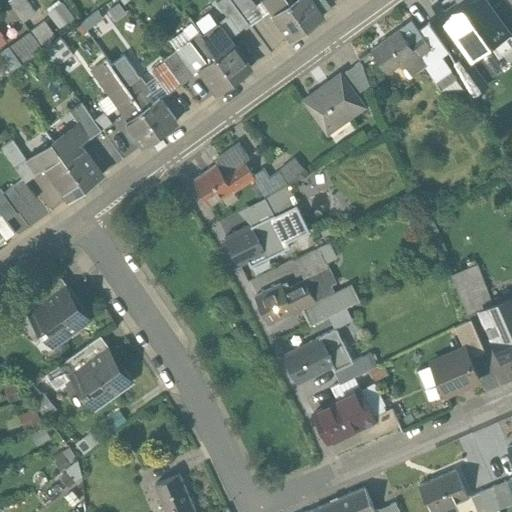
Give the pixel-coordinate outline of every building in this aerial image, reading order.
[(34,14),(23,0),(8,0),(7,1),(22,22),(34,14)] [(62,0),(49,10),(61,27),(76,16),(64,0),(62,0)] [(249,23),(230,0),(220,0),(216,3),(227,17),(238,31),(249,23)] [(306,28),(286,0),(261,0),(290,40),(306,28)] [(286,0),(306,28),(323,16),(320,13),(323,10),(325,2),(323,0),(286,0)] [(488,4),(485,0),(441,0),(434,6),(452,31),(488,4)] [(503,0),(492,8),(508,31),(511,28),(511,12),(511,10),(504,0),(503,0)] [(511,48),(511,36),(508,31),(492,8),(488,4),(452,31),(468,54),(471,58),(489,45),(499,58),(511,48)] [(227,17),(203,37),(234,80),(251,68),(229,38),(238,31),(227,17)] [(411,21),(371,50),(386,72),(402,61),(405,66),(430,48),(418,31),(411,21)] [(418,31),(430,48),(405,66),(413,77),(425,69),(448,101),(463,89),(442,60),(448,55),(427,25),(418,31)] [(29,33),(7,49),(19,66),(41,50),(29,33)] [(203,37),(199,33),(190,39),(208,64),(200,70),(217,92),(234,80),(203,37)] [(61,62),(74,52),(62,36),(49,46),(61,62)] [(196,74),(178,50),(163,61),(164,62),(181,85),(196,74)] [(471,58),(468,54),(454,64),(472,96),(489,83),(471,58)] [(181,85),(164,62),(152,72),(168,94),(181,85)] [(360,62),(346,72),(359,91),(370,84),(360,62)] [(341,73),(304,99),(327,131),(364,105),(341,73)] [(139,78),(127,88),(134,97),(146,88),(139,78)] [(152,104),(145,96),(150,93),(146,88),(134,97),(160,133),(176,122),(159,99),(152,104)] [(160,133),(134,97),(121,107),(124,112),(128,109),(134,116),(126,122),(143,145),(160,133)] [(53,134),(78,120),(74,112),(48,125),(53,134)] [(29,165),(12,141),(1,148),(18,173),(29,165)] [(70,141),(58,151),(68,164),(77,158),(70,150),(74,147),(70,141)] [(239,143),(214,160),(217,164),(193,181),(210,205),(233,190),(234,192),(253,179),(255,177),(253,174),(246,163),(247,162),(246,161),(250,158),(239,143)] [(58,151),(47,159),(49,162),(57,172),(68,164),(58,151)] [(77,158),(68,164),(85,187),(102,175),(85,152),(77,158)] [(68,164),(57,172),(49,162),(44,166),(69,199),(85,187),(68,164)] [(265,167),(253,174),(255,177),(253,179),(264,197),(288,184),(280,170),(270,176),(265,167)] [(22,179),(3,193),(17,212),(36,199),(22,179)] [(288,184),(264,197),(264,198),(273,214),(274,214),(275,215),(296,205),(298,204),(288,184)] [(0,189),(0,212),(5,220),(17,212),(3,193),(0,189)] [(296,205),(275,215),(274,214),(273,214),(252,225),(252,224),(225,237),(239,266),(248,262),(251,267),(290,247),(288,242),(309,231),(296,205)] [(477,265),(451,276),(468,317),(481,311),(494,305),(477,265)] [(281,282),(254,296),(267,322),(291,310),(292,313),(315,301),(306,283),(286,293),(281,282)] [(41,286),(4,313),(14,326),(33,313),(32,312),(50,298),(41,286)] [(63,290),(51,299),(50,298),(32,312),(33,313),(54,342),(84,319),(63,290)] [(511,297),(494,305),(481,311),(503,363),(511,358),(511,297)] [(483,353),(470,321),(454,329),(463,350),(464,349),(468,359),(483,353)] [(310,343),(284,355),(297,382),(320,370),(321,373),(333,366),(319,337),(309,342),(310,343)] [(83,348),(44,375),(54,389),(75,374),(75,373),(92,361),(83,348)] [(463,350),(431,364),(444,395),(478,381),(468,359),(464,349),(463,350)] [(106,352),(92,362),(92,361),(75,373),(75,374),(96,404),(127,382),(106,352)] [(338,400),(338,401),(313,414),(326,440),(350,428),(351,431),(363,425),(369,437),(398,423),(391,408),(373,417),(359,389),(338,400)] [(454,469),(418,485),(429,511),(435,511),(467,498),(454,469)] [(194,511),(180,478),(154,489),(163,511),(194,511)] [(511,492),(507,481),(472,495),(478,511),(493,511),(511,504),(511,492)] [(365,488),(321,507),(322,511),(375,511),(365,488)]
